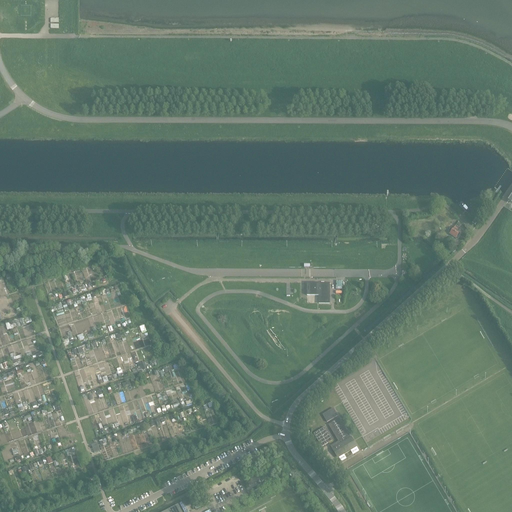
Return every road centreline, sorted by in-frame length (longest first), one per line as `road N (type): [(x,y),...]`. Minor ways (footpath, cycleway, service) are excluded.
road 1 (unclassified): [(511,126),(74,119),(23,98)]
road 2 (unclassified): [(286,424),(299,399),(479,235),(511,187)]
road 3 (unclassified): [(123,511),(286,435)]
road 4 (unclassified): [(286,424),(252,407),(170,308)]
